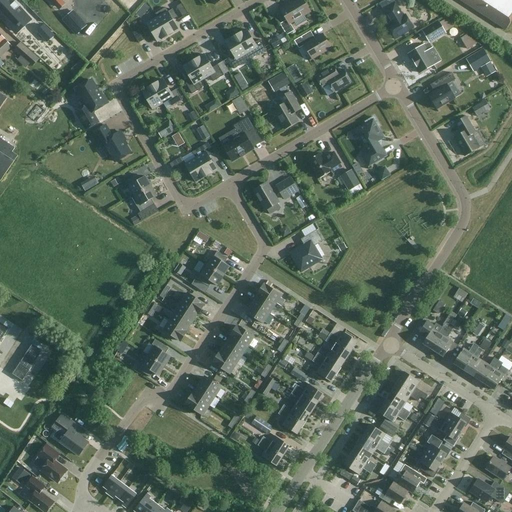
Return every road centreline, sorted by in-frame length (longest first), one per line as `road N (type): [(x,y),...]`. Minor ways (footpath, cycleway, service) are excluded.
road 1 (residential): [(87,501),(80,484),(138,406),(165,399),(264,246),(227,184)]
road 2 (residential): [(227,184),(182,211),(111,86),(260,0)]
road 3 (unclassified): [(277,511),(387,343)]
road 4 (residential): [(399,85),(227,184)]
road 5 (unclassified): [(387,343),(459,231),(464,198)]
road 6 (unclassified): [(399,85),(464,198)]
road 7 (residential): [(496,413),(387,343)]
